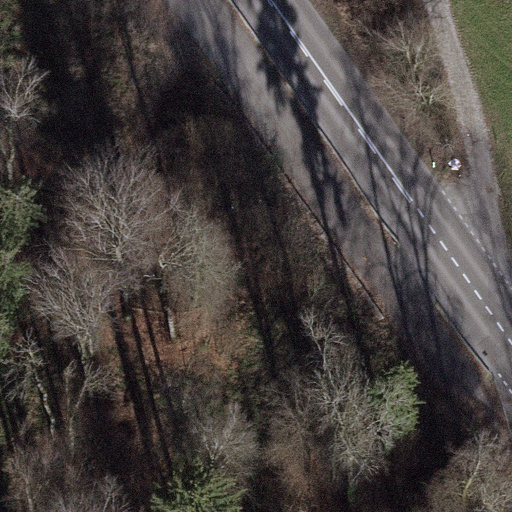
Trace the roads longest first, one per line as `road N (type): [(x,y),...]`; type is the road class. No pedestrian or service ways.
road 1 (track): [(406,511),(313,415),(126,191),(0,148)]
road 2 (track): [(201,0),(0,481)]
road 3 (secondary): [(273,0),(511,352)]
road 4 (track): [(430,0),(485,179),(511,394)]
